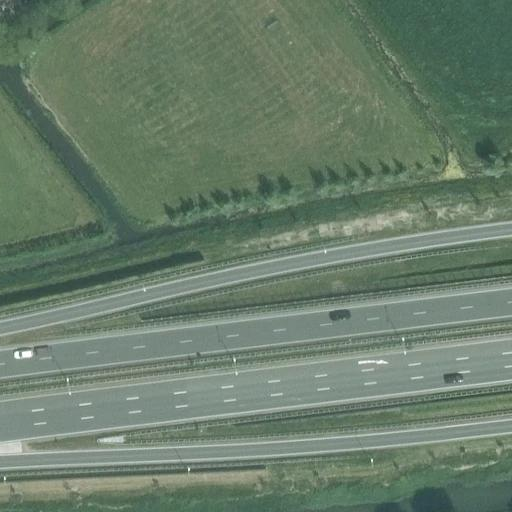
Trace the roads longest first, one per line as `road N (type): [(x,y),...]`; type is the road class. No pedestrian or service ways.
road 1 (trunk): [(511,230),(241,274),(0,330)]
road 2 (trunk): [(511,301),(0,367)]
road 3 (trunk): [(0,424),(511,359)]
road 4 (trunk): [(0,459),(272,450),(511,427)]
